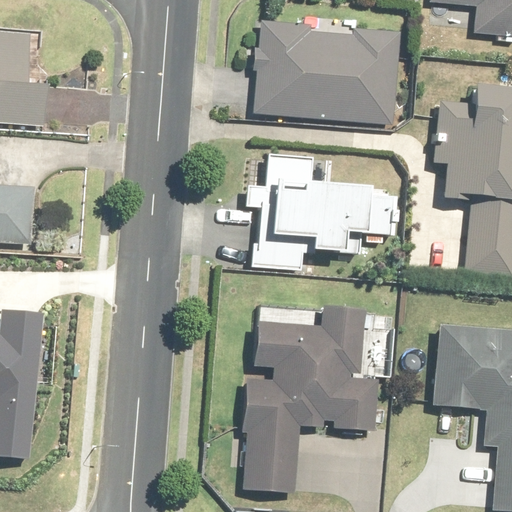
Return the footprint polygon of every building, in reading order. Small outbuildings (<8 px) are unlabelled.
[(511,39),(511,0),(423,0),(423,8),(475,14),(472,35),(511,39)] [(395,40),(259,29),(252,115),(388,126),(395,40)] [(0,123),(39,125),(41,86),(20,85),(23,35),(0,33),(0,123)] [(511,86),(466,83),(463,114),(432,112),(426,204),(457,207),(452,276),(511,280),(511,266),(511,86)] [(265,244),(305,246),(304,258),(346,260),(347,248),(358,249),(358,239),(390,240),(392,196),(361,195),(361,187),(306,185),(307,164),(259,162),(257,196),(267,197),(265,244)] [(0,247),(35,249),(38,193),(0,190),(0,247)] [(377,383),(356,381),(361,316),(254,308),(249,382),(234,498),(289,505),(297,434),(372,440),(377,383)] [(482,456),(490,457),(485,511),(511,511),(511,335),(436,329),(428,414),(485,419),(482,456)]
